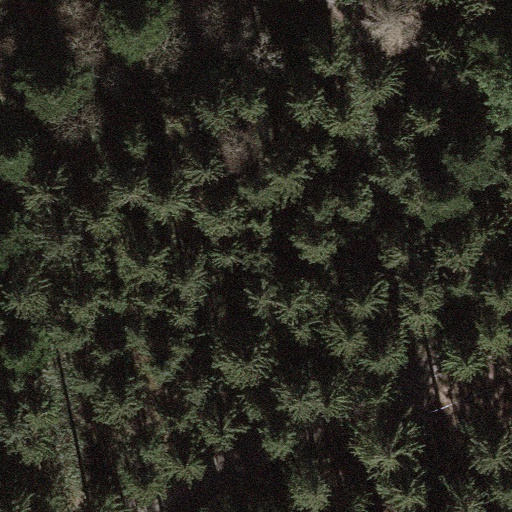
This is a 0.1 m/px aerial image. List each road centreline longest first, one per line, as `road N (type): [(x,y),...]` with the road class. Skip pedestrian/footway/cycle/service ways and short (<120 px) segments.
road 1 (track): [(511,333),(140,511)]
road 2 (track): [(344,0),(511,84)]
